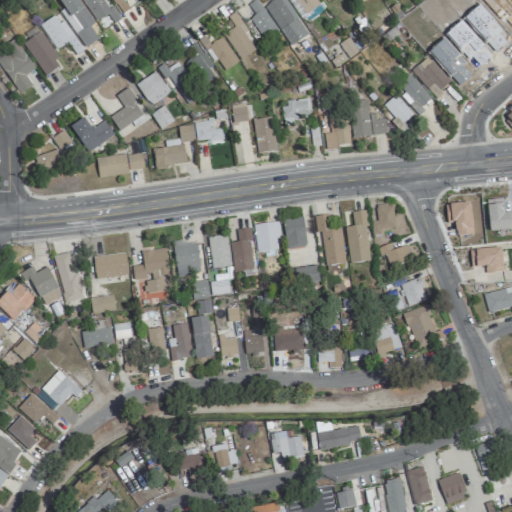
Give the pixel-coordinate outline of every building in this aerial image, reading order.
[(57,0),(63,9),(60,11),(84,48),(97,40),(89,26),(92,24),(76,0),(57,0)] [(120,18),(112,6),(108,9),(102,0),(81,0),(95,22),(107,14),(113,23),(120,18)] [(111,0),(120,14),(128,9),(121,0),(111,0)] [(249,18),(262,40),(276,32),(257,0),(255,0),(247,5),(253,16),(249,18)] [(307,35),(285,0),(273,0),(263,6),(288,46),(307,35)] [(315,0),(287,0),(304,24),(323,11),(315,0)] [(227,18),(233,27),(222,35),(240,60),(254,50),(242,33),(246,30),(234,12),(227,18)] [(81,51),(56,14),(39,26),(55,50),(67,42),(75,54),(81,51)] [(40,32),(23,42),(42,77),(60,67),(40,32)] [(224,71),(237,62),(221,37),(209,45),(204,36),(197,41),(212,62),(216,59),(224,71)] [(0,49),(0,68),(19,94),(31,85),(24,76),(34,68),(13,40),(0,49)] [(207,67),(209,66),(196,42),(185,48),(191,59),(186,61),(200,87),(214,80),(207,67)] [(450,83),(426,57),(410,72),(434,98),(450,83)] [(158,70),(169,90),(176,87),(185,104),(197,98),(177,60),(158,70)] [(168,94),(155,72),(134,84),(148,106),(168,94)] [(431,100),(408,74),(393,88),(416,114),(431,100)] [(108,117),(117,132),(131,123),(134,127),(146,120),(125,89),(115,96),(123,108),(108,117)] [(411,116),(396,95),(383,103),(398,125),(411,116)] [(292,116),(309,115),(308,99),(282,101),(283,126),(292,125),(292,116)] [(323,149),(351,145),(347,115),(335,117),(333,100),(316,102),(323,149)] [(385,134),(383,119),(375,120),(374,113),(368,114),(366,100),(347,103),(352,139),(385,134)] [(246,121),(244,104),(229,106),(231,123),(246,121)] [(511,107),(501,117),(511,129),(511,128),(511,107)] [(276,151),(270,117),(250,120),(256,154),(276,151)] [(89,130),(83,118),(69,125),(84,153),(112,137),(104,121),(89,130)] [(213,129),(212,120),(193,121),(194,141),(219,140),(219,128),(213,129)] [(184,164),(181,143),(193,141),(191,125),(176,127),(177,139),(163,141),(164,148),(150,150),(152,168),(184,164)] [(50,138),(58,151),(70,143),(63,130),(50,138)] [(62,163),(56,149),(32,159),(38,173),(62,163)] [(94,158),(96,176),(142,171),(141,153),(94,158)] [(486,200),(487,231),(511,230),(511,212),(503,212),(503,199),(486,200)] [(473,234),(468,202),(443,206),(446,223),(453,222),(455,237),(473,234)] [(371,221),(371,236),(380,235),(380,229),(393,228),(392,205),(375,205),(375,221),(371,221)] [(343,228),(349,264),(369,261),(364,228),(368,227),(365,210),(350,212),(352,226),(343,228)] [(339,227),(330,228),(328,215),(312,216),(314,233),(320,233),(323,266),(343,264),(339,227)] [(304,247),(303,218),(283,219),(284,248),(304,247)] [(256,253),(276,250),(275,239),(279,239),(277,222),(252,225),(256,253)] [(232,273),(254,269),(247,228),(235,230),(237,242),(228,243),(232,273)] [(230,266),(227,235),(207,237),(210,268),(230,266)] [(198,265),(194,240),(171,244),(175,269),(198,265)] [(392,250),(390,243),(376,247),(384,271),(412,262),(407,245),(392,250)] [(503,266),(500,246),(470,250),(473,270),(503,266)] [(132,279),(150,277),(150,280),(143,282),(144,294),(165,291),(163,276),(167,275),(164,248),(139,251),(141,265),(130,267),(132,279)] [(51,257),(65,303),(83,298),(69,251),(51,257)] [(41,307),(60,297),(45,267),(34,273),(31,267),(23,271),(41,307)] [(292,269),(293,286),(317,284),(317,267),(292,269)] [(426,300),(418,278),(398,285),(399,288),(385,293),(392,312),(426,300)] [(192,300),(208,298),(205,280),(189,283),(192,300)] [(33,299),(14,282),(0,297),(0,311),(12,322),(33,299)] [(511,306),(511,286),(482,295),(487,314),(511,306)] [(114,311),(112,295),(91,298),(92,313),(114,311)] [(402,313),(415,349),(436,341),(423,305),(402,313)] [(225,309),(226,321),(237,321),(236,308),(225,309)] [(207,317),(189,318),(194,359),(211,357),(207,317)] [(111,325),(113,340),(129,338),(128,322),(111,325)] [(169,361),(191,357),(185,323),(169,326),(172,338),(166,339),(169,361)] [(399,348),(394,323),(372,328),(377,353),(399,348)] [(80,329),(81,347),(110,346),(109,327),(80,329)] [(163,349),(161,328),(145,329),(147,350),(163,349)] [(302,328),(272,329),(273,352),(302,351),(302,328)] [(249,337),(248,331),(240,332),(244,356),(262,353),(260,335),(249,337)] [(236,356),(234,336),(217,338),(219,357),(236,356)] [(339,368),(339,345),(314,345),(314,363),(327,363),(327,368),(339,368)] [(345,347),(346,361),(367,360),(367,346),(345,347)] [(122,372),(139,371),(137,351),(121,351),(122,372)] [(75,398),(81,392),(57,370),(40,389),(58,406),(69,393),(75,398)] [(55,407),(40,389),(34,393),(49,412),(55,407)] [(16,408),(33,424),(40,416),(50,425),(56,418),(30,393),(16,408)] [(27,450),(35,442),(29,436),(34,430),(18,416),(5,430),(27,450)] [(317,449),(359,444),(357,427),(330,430),(329,424),(314,425),(317,449)] [(302,457),(298,435),(274,440),(273,434),(267,435),(271,454),(278,452),(280,461),(302,457)] [(0,467),(7,472),(21,451),(0,436),(0,467)] [(495,468),(490,442),(474,445),(479,471),(495,468)] [(233,450),(225,452),(224,444),(210,447),(215,468),(236,463),(233,450)] [(187,469),(188,475),(207,471),(202,449),(176,454),(180,471),(187,469)] [(431,500),(421,467),(403,472),(413,505),(431,500)] [(436,479),(444,505),(464,499),(457,474),(436,479)] [(102,511),(115,501),(104,488),(76,511),(102,511)] [(353,506),(351,491),(334,493),(336,509),(353,506)] [(284,511),(283,502),(248,508),(249,510),(236,511),(284,511)]
